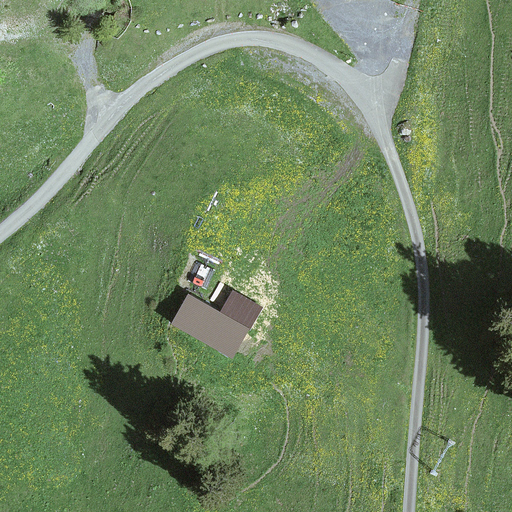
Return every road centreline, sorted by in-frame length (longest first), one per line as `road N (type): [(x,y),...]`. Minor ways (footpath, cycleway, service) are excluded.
road 1 (track): [(415,511),(432,308),(410,208),(369,103),(326,63),(290,45)]
road 2 (unclassified): [(290,45),(251,37),(188,55),(153,78),(0,234)]
